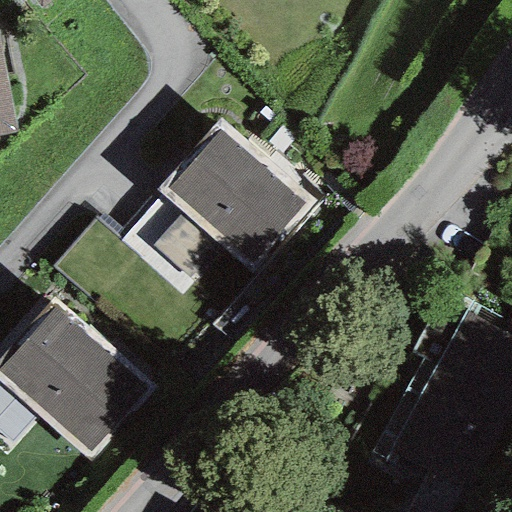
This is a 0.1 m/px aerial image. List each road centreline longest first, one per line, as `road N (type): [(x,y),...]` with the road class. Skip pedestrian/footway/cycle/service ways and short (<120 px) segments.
road 1 (residential): [(424,193),(135,511)]
road 2 (residential): [(511,60),(424,193)]
